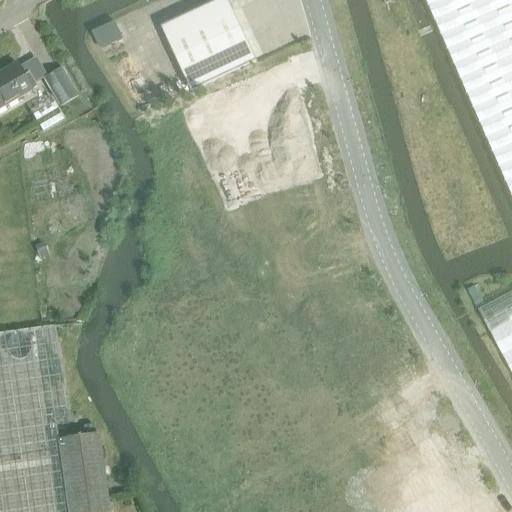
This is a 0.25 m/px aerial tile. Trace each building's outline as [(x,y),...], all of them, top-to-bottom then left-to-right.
[(226,0),(225,0),(163,30),(192,92),(256,62),(226,0)] [(511,0),(424,0),(511,199),(511,0)] [(115,23),(92,34),(100,51),(123,41),(115,23)] [(23,77),(15,64),(0,73),(0,110),(32,91),(31,91),(36,88),(28,74),(23,77)] [(60,68),(43,79),(60,107),(78,97),(60,68)] [(178,99),(182,86),(169,82),(166,95),(178,99)] [(50,99),(29,111),(42,133),(63,121),(50,99)] [(34,247),(40,260),(48,256),(43,243),(34,247)] [(475,286),(467,291),(477,308),(484,304),(475,286)] [(511,295),(481,312),(511,371),(511,295)] [(67,511),(57,440),(55,425),(68,424),(55,326),(0,333),(0,511),(67,511)] [(67,511),(108,511),(97,434),(57,440),(67,511)]
